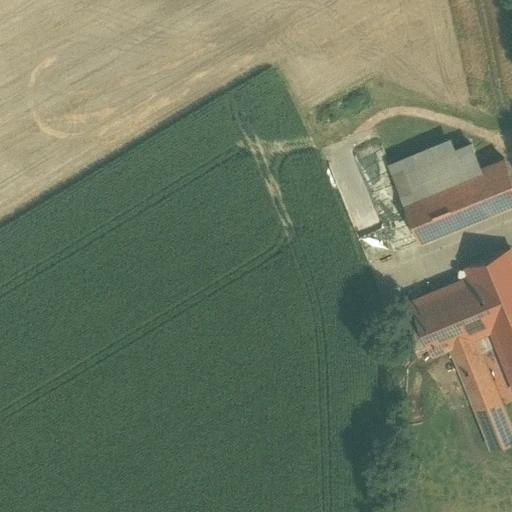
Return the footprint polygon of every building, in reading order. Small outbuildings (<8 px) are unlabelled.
[(403,199),(478,169),(468,144),(451,151),(446,140),(389,163),(403,199)] [(420,240),(511,203),(511,177),(504,159),(478,169),(403,199),(420,240)] [(511,254),(509,248),(466,266),(471,277),(410,301),(432,354),(452,346),(493,449),(511,441),(511,433),(479,352),(473,337),(484,332),(491,329),(511,321),(511,254)] [(511,321),(491,329),(511,380),(511,321)] [(484,332),(473,337),(479,352),(490,347),(484,332)]
